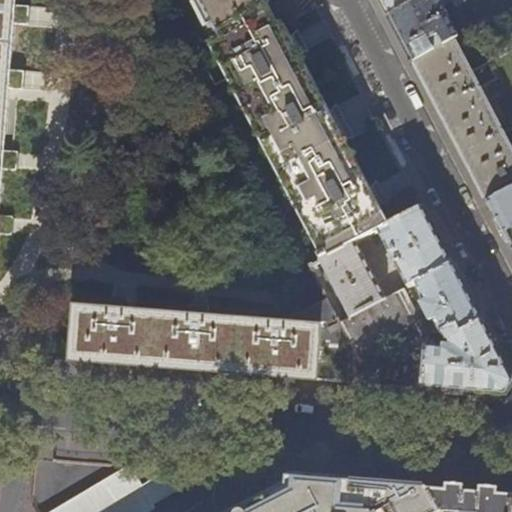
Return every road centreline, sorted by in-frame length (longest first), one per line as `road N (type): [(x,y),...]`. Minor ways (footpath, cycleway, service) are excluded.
road 1 (residential): [(0,403),(511,438)]
road 2 (residential): [(511,322),(343,0)]
